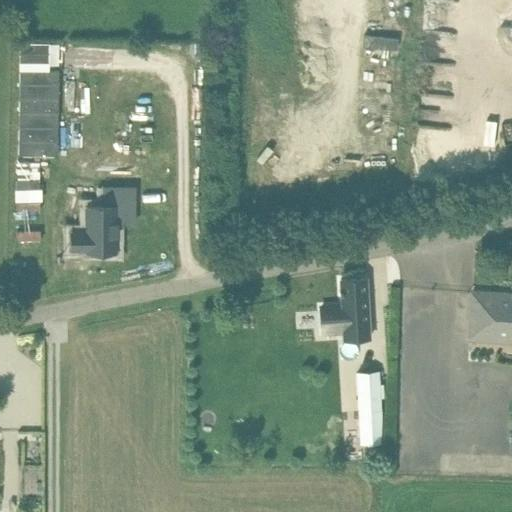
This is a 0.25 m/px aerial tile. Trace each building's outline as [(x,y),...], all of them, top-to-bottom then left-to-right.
[(189,43),(189,52),(199,53),(199,43),(189,43)] [(105,130),(107,142),(136,136),(128,95),(62,108),(67,137),(105,130)] [(84,260),(115,254),(109,225),(124,222),(118,189),(88,194),(92,210),(75,213),(80,238),(64,242),(68,261),(84,258),(84,260)] [(322,307),(323,327),(323,331),(344,330),(344,336),(369,335),(366,299),(365,279),(341,280),(343,306),(322,307)] [(511,293),(472,291),(471,311),(469,336),(511,339),(511,334),(511,293)] [(357,372),(359,411),(382,410),(379,370),(357,372)] [(419,391),(405,391),(406,425),(420,425),(419,391)]
